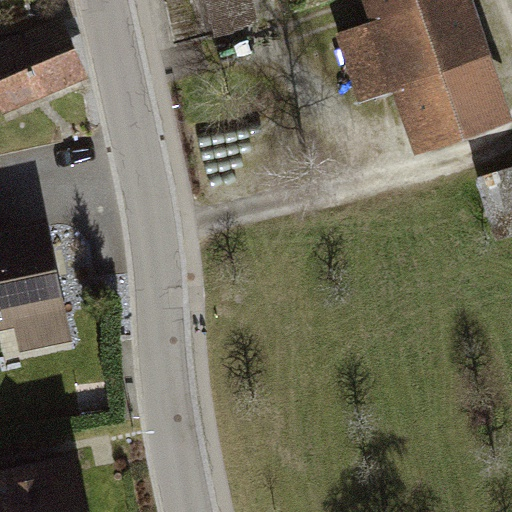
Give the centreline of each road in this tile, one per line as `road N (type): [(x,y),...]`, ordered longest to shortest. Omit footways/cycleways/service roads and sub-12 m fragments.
road 1 (tertiary): [(105,0),(154,226),(170,410),(191,511)]
road 2 (unknown): [(170,410),(0,428)]
